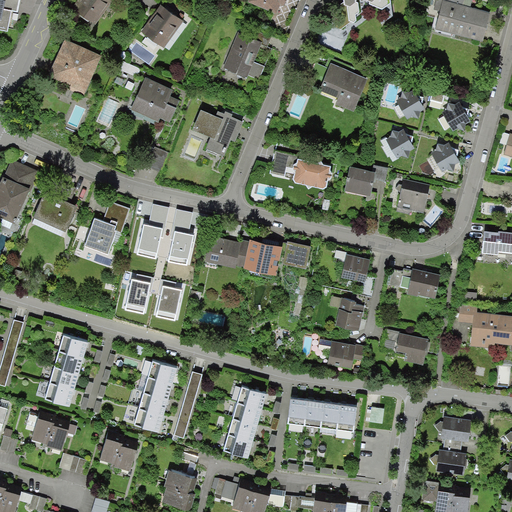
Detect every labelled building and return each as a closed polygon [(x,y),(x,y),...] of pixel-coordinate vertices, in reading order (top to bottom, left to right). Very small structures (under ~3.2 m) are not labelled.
[(0,0),(0,29),(8,31),(11,13),(18,14),(20,0),(0,0)] [(106,0),(74,0),(69,8),(96,26),(110,5),(105,2),(106,0)] [(280,0),(247,0),(275,11),(280,0)] [(343,0),(343,2),(333,9),(336,27),(342,29),(351,20),(355,22),(357,20),(356,13),(359,11),(357,0),(371,0),(377,2),(379,0),(343,0)] [(470,0),(433,0),(430,12),(437,13),(434,29),(482,41),(489,11),(469,6),(470,0)] [(159,4),(154,11),(156,12),(149,22),(147,20),(139,31),(162,48),(182,21),(159,4)] [(253,36),(238,30),(223,65),(258,80),(264,65),(254,61),(261,46),(265,47),(270,35),(256,29),(253,36)] [(99,55),(63,38),(45,78),(81,94),(99,55)] [(368,74),(329,59),(317,88),(337,96),(333,105),(353,112),(368,74)] [(171,87),(143,75),(128,110),(155,122),(158,117),(169,121),(178,99),(168,95),(171,87)] [(400,103),(395,106),(401,116),(405,113),(418,116),(421,105),(423,96),(403,91),(400,103)] [(448,103),(446,115),(452,125),(464,128),(466,119),(469,108),(448,103)] [(220,117),(199,108),(190,129),(208,136),(203,149),(221,156),(228,140),(234,143),(244,117),(223,109),(220,117)] [(390,143),(395,152),(408,155),(411,144),(413,135),(393,130),(390,143)] [(438,143),(435,156),(441,166),(454,169),(456,160),(458,149),(438,143)] [(296,154),(274,149),(268,174),(291,179),(294,183),(304,185),(306,188),(309,189),(311,187),(316,187),(317,189),(322,189),(326,187),(328,180),(331,177),(332,173),(330,170),(331,165),(321,163),(319,160),(316,162),(296,157),(296,154)] [(38,170),(10,158),(3,175),(1,175),(0,177),(0,223),(9,227),(26,188),(30,189),(38,170)] [(371,171),(348,166),(344,190),(368,195),(369,191),(382,194),(387,168),(372,165),(371,171)] [(69,202),(77,185),(56,176),(49,192),(43,189),(30,217),(64,232),(76,205),(69,202)] [(429,185),(402,180),(396,208),(423,214),(429,185)] [(130,208),(110,201),(103,219),(93,215),(82,244),(107,253),(111,242),(117,245),(130,208)] [(170,207),(153,204),(148,225),(163,228),(161,238),(163,238),(170,207)] [(193,212),(176,209),(170,239),(173,240),(175,231),(188,234),(193,212)] [(148,225),(143,224),(136,255),(156,259),(161,238),(163,228),(148,225)] [(188,234),(175,231),(173,240),(168,262),(187,266),(193,235),(188,234)] [(498,233),(484,231),(482,253),(498,255),(498,252),(511,253),(511,232),(498,231),(498,233)] [(238,240),(208,233),(202,260),(232,267),(233,263),(242,265),(248,240),(238,238),(238,240)] [(261,241),(248,238),(242,265),(274,273),(279,250),(284,251),(281,265),(306,270),(311,245),(286,240),(285,242),(262,237),(261,241)] [(343,252),(334,249),(332,256),(343,259),(338,277),(363,283),(360,293),(371,296),(376,278),(365,275),(369,259),(343,253),(343,252)] [(432,299),(439,274),(411,267),(410,270),(402,267),(402,270),(389,267),(384,288),(398,291),(399,287),(406,289),(405,292),(432,299)] [(151,283),(132,279),(125,309),(144,314),(151,283)] [(182,290),(162,285),(156,317),(175,321),(182,290)] [(341,298),(331,296),(329,305),(339,307),(335,324),(359,329),(367,295),(357,293),(355,299),(341,296),(341,298)] [(478,306),(459,304),(458,322),(471,323),(469,346),(511,350),(511,314),(477,311),(478,306)] [(23,322),(13,319),(0,361),(0,383),(4,385),(23,322)] [(428,338),(398,331),(394,348),(404,351),(402,358),(423,363),(428,338)] [(87,340),(61,333),(42,397),(68,405),(87,340)] [(329,340),(320,339),(320,342),(329,343),(326,364),(352,369),(353,359),(362,360),(365,347),(355,345),(356,343),(329,339),(329,340)] [(101,350),(95,348),(92,360),(98,361),(101,350)] [(115,354),(109,352),(105,363),(112,365),(115,354)] [(176,367),(150,360),(132,423),(159,430),(176,367)] [(97,365),(91,364),(88,374),(94,376),(97,365)] [(111,370),(105,368),(102,378),(108,380),(111,370)] [(202,374),(191,370),(171,435),(182,438),(202,374)] [(92,382),(86,380),(83,390),(89,392),(92,382)] [(106,386),(100,384),(97,394),(103,396),(106,386)] [(265,392),(239,385),(222,449),(247,456),(265,392)] [(88,397),(82,396),(79,407),(85,409),(88,397)] [(356,404),(288,396),(284,422),(353,431),(356,404)] [(101,402),(95,400),(92,410),(98,411),(101,402)] [(281,402),(275,400),(272,411),(278,413),(281,402)] [(0,423),(3,424),(8,404),(0,401),(0,423)] [(384,407),(370,406),(368,422),(382,424),(384,407)] [(53,414),(37,410),(36,415),(29,413),(26,424),(32,426),(29,438),(45,442),(44,444),(59,449),(67,422),(52,417),(53,414)] [(472,420),(444,416),(441,437),(445,438),(462,440),(469,441),(472,420)] [(279,419),(273,417),(270,428),(276,430),(279,419)] [(124,434),(108,429),(99,457),(114,462),(113,465),(128,470),(137,442),(123,438),(124,434)] [(18,439),(3,434),(0,445),(0,449),(14,454),(18,439)] [(277,436),(270,434),(267,445),(273,446),(277,436)] [(462,440),(445,438),(443,450),(460,452),(462,440)] [(443,450),(439,449),(436,471),(464,475),(467,453),(460,452),(443,450)] [(274,452),(268,450),(265,461),(270,463),(274,452)] [(92,462),(63,453),(58,468),(87,476),(92,462)] [(196,478),(166,469),(162,484),(165,485),(160,501),(190,510),(195,492),(191,491),(196,478)] [(6,480),(0,477),(0,511),(3,511),(12,511),(20,487),(5,483),(6,480)] [(237,483),(219,478),(214,494),(231,499),(229,506),(242,511),(241,511),(261,511),(264,504),(283,506),(283,510),(290,511),(292,495),(284,494),(285,490),(238,479),(237,483)] [(439,482),(425,480),(422,500),(437,501),(435,511),(450,511),(453,496),(454,496),(455,493),(438,491),(439,482)] [(313,499),(293,496),(292,511),(296,511),(297,504),(311,505),(310,511),(368,511),(370,503),(347,501),(348,491),(315,488),(313,499)] [(42,511),(47,498),(32,494),(28,509),(37,511),(42,511)] [(454,496),(453,496),(450,511),(467,511),(470,498),(454,496)] [(106,511),(110,502),(95,498),(90,511),(106,511)]
